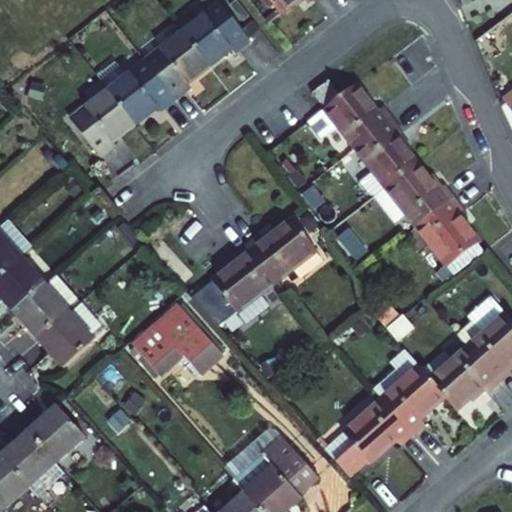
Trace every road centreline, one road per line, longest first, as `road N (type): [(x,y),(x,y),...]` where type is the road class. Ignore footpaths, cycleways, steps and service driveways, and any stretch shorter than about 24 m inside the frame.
road 1 (residential): [(389,0),(144,189)]
road 2 (residential): [(511,179),(428,0)]
